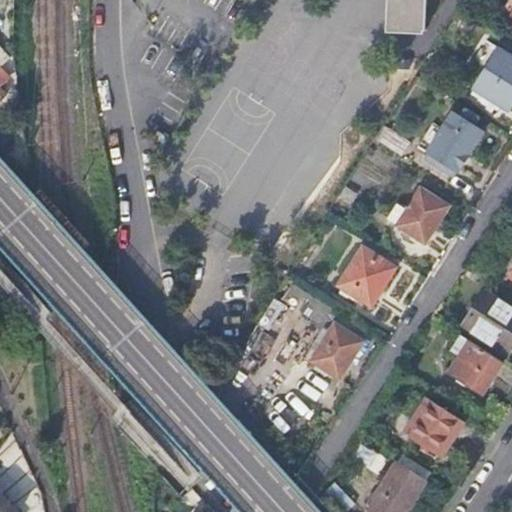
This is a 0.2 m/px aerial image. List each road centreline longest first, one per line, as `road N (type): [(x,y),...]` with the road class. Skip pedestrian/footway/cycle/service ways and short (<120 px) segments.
road 1 (primary): [(279,511),(0,203)]
road 2 (residential): [(511,169),(285,511)]
road 3 (residential): [(284,511),(143,350),(144,299)]
road 4 (residential): [(48,511),(0,389)]
